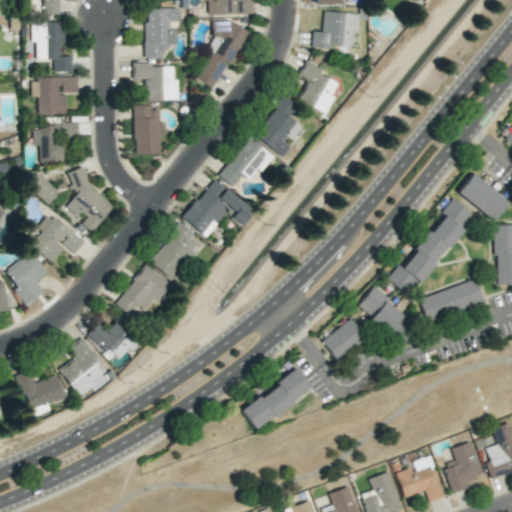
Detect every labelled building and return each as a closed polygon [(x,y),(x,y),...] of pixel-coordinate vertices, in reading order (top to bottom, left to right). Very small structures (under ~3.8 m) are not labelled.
[(60,6),(55,1),(55,0),(38,0),(51,14),(60,6)] [(202,0),(203,15),(251,14),(250,0),(202,0)] [(176,8),(143,8),(143,58),(163,58),(163,45),(173,45),(174,25),(176,25),(176,8)] [(309,46),(348,49),(349,32),(355,33),(357,14),(321,11),(319,32),(310,31),(309,46)] [(210,88),(225,62),(230,65),(248,35),(221,20),(189,76),(210,88)] [(28,23),(28,42),(34,42),(34,60),(50,59),(51,72),(70,72),(70,56),(61,56),(60,22),(28,23)] [(175,100),(175,79),(170,79),(170,66),(149,67),(149,63),(130,63),(130,79),(142,79),(143,100),(175,100)] [(324,114),(332,96),(330,95),(337,80),(301,63),(296,75),(305,79),(296,101),(324,114)] [(35,115),(63,114),(63,93),(75,93),(75,78),(28,78),(28,97),(35,97),(35,115)] [(280,156),(290,143),(289,142),(300,126),(287,116),(294,106),(281,96),(252,136),(280,156)] [(132,155),(158,154),(157,136),(163,136),(162,123),(157,123),(157,106),(131,107),(132,155)] [(75,124),(30,125),(30,145),(36,145),(36,162),(61,161),(61,138),(75,137),(75,124)] [(511,124),(502,138),(511,145),(511,124)] [(215,175),(230,187),(240,174),(248,181),(269,155),(246,137),(215,175)] [(0,163),(0,223),(1,224),(0,216),(0,177),(9,176),(7,163),(0,163)] [(111,205),(81,182),(87,174),(75,165),(66,177),(71,181),(67,186),(74,193),(63,207),(75,216),(79,212),(85,217),(78,225),(89,234),(111,205)] [(56,192),(35,173),(23,185),(44,205),(56,192)] [(491,221),(506,201),(469,173),(454,194),(491,221)] [(180,219),(205,237),(222,213),(240,226),(252,210),(209,179),(180,219)] [(387,281),(406,296),(431,264),(432,264),(461,229),(460,228),(471,215),(450,198),(438,213),(440,214),(387,281)] [(61,247),(72,255),(82,241),(45,213),(34,228),(38,231),(27,245),(49,262),(61,247)] [(169,280),(193,249),(184,242),(190,234),(177,223),(146,262),(169,280)] [(511,224),(492,225),(493,286),(511,285),(511,224)] [(44,273),(28,252),(2,272),(14,287),(11,290),(23,306),(41,291),(34,281),(44,273)] [(169,285),(143,264),(112,304),(133,321),(152,296),(156,300),(169,285)] [(416,299),(424,323),(481,303),(473,279),(416,299)] [(353,308),(398,345),(414,325),(369,288),(353,308)] [(333,360),(363,338),(349,319),(319,340),(333,360)] [(95,323),(85,335),(116,361),(135,338),(114,320),(105,331),(95,323)] [(57,369),(74,396),(104,378),(80,339),(67,347),(74,358),(57,369)] [(307,389),(292,369),(238,411),(253,430),(307,389)] [(47,411),(44,405),(63,398),(53,374),(32,383),(27,370),(13,375),(30,417),(47,411)] [(488,478),(511,470),(511,432),(509,422),(489,428),(494,445),(483,448),(487,462),(483,463),(488,478)] [(451,460),(440,464),(449,493),(467,488),(464,481),(480,476),(469,442),(447,448),(451,460)] [(401,497),(422,491),(425,502),(442,497),(429,456),(408,462),(410,467),(393,472),(401,497)] [(363,511),(399,511),(386,471),(366,479),(370,490),(358,494),(363,511)] [(325,494),(329,505),(317,509),(317,511),(354,511),(346,486),(325,494)] [(282,509),(282,511),(311,511),(309,501),(282,509)]
